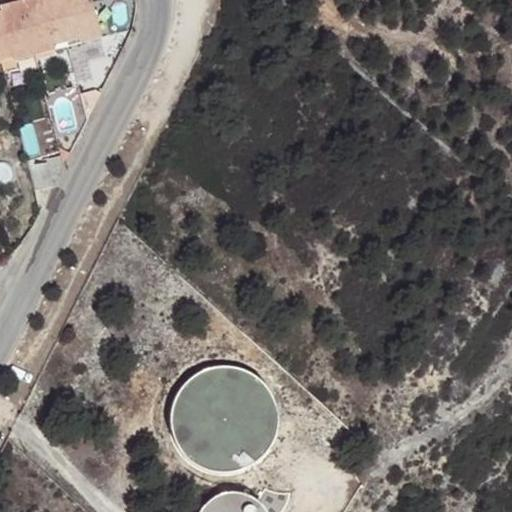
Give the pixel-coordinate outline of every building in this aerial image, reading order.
[(62,39),(63,45),(95,37),(88,4),(97,1),(96,0),(8,0),(0,2),(0,57),(9,55),(11,60),(51,49),(50,43),(62,39)] [(65,55),(63,45),(62,39),(50,43),(51,49),(53,57),(65,55)] [(54,159),(57,171),(63,158),(53,153),(54,159)] [(23,166),(30,193),(48,189),(57,171),(54,159),(23,166)] [(276,409),(270,393),(261,381),(245,371),(228,367),(210,368),(197,373),(185,385),(175,400),(171,418),(173,436),(181,452),(195,464),(212,472),(230,473),(247,468),(261,457),(271,444),(275,429),(276,409)] [(262,511),(256,504),(251,501),(239,497),(231,496),(222,498),(212,502),(205,509),(202,511),(262,511)]
